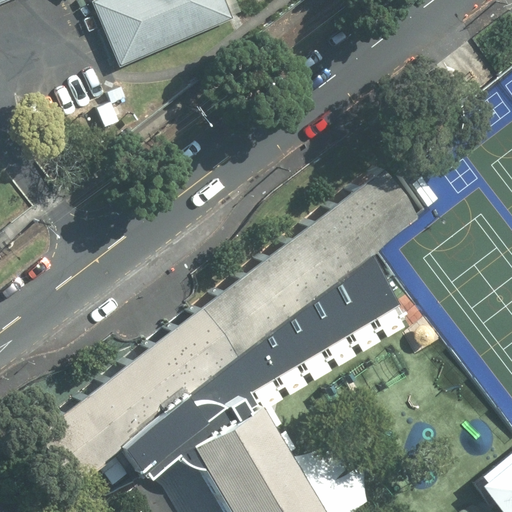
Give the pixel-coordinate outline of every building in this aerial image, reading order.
[(85,0),(113,66),(226,18),(218,0),(85,0)] [(57,100),(63,113),(105,94),(96,75),(104,71),(96,52),(57,69),(68,95),(57,100)] [(373,165),(195,300),(243,390),(392,304),(362,249),(411,216),(373,165)] [(316,511),(243,390),(195,300),(23,429),(62,480),(109,444),(134,476),(183,442),(224,511),(316,511)] [(511,511),(511,451),(473,483),(496,511),(511,511)]
